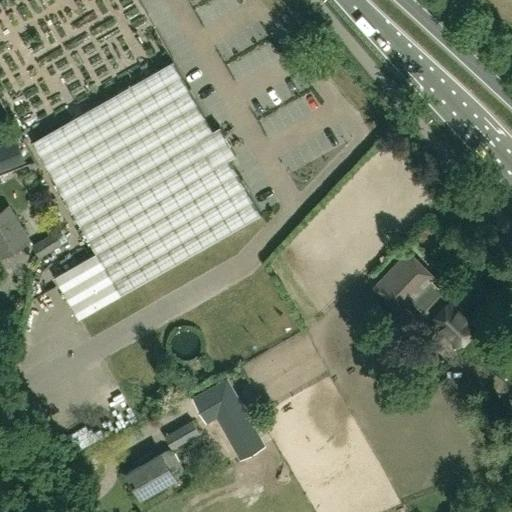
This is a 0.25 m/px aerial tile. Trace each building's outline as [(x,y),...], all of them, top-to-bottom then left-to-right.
[(451,45),(444,52),(458,68),(466,61),(451,45)] [(213,130),(197,102),(174,61),(32,141),(57,184),(97,252),(55,276),(80,319),(262,215),(230,159),(237,155),(220,126),(213,130)] [(0,101),(21,95),(16,81),(0,85),(0,101)] [(264,106),(271,122),(310,105),(303,88),(264,106)] [(17,141),(0,147),(0,169),(24,159),(17,141)] [(0,210),(0,253),(2,257),(30,240),(9,205),(0,210)] [(54,232),(34,245),(41,257),(61,244),(54,232)] [(437,277),(410,251),(380,281),(391,292),(385,298),(401,314),(413,302),(430,318),(429,323),(437,331),(441,329),(459,346),(479,325),(433,281),(437,277)] [(227,378),(216,384),(228,404),(238,399),(227,378)] [(106,402),(116,421),(125,417),(114,397),(106,402)] [(264,444),(242,406),(222,417),(237,445),(248,439),(254,450),(264,444)] [(173,449),(200,433),(193,418),(165,435),(173,449)] [(169,448),(163,452),(127,472),(141,496),(183,473),(185,467),(176,450),(169,448)]
